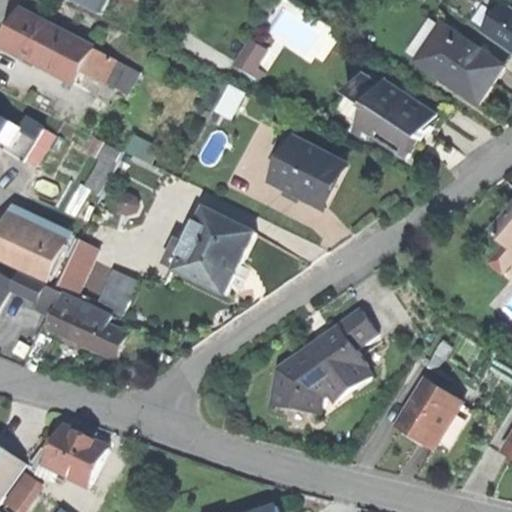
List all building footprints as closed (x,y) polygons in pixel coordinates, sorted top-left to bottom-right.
[(159,0),(177,12),(184,0),(159,0)] [(506,0),(485,27),(511,47),(511,0),(506,0)] [(16,29),(7,45),(40,62),(57,29),(24,12),(16,29)] [(73,37),(57,29),(40,62),(56,70),(63,56),(73,37)] [(361,29),(357,34),(372,43),(375,38),(361,29)] [(418,68),(480,108),(505,72),(443,31),(418,68)] [(353,40),(376,55),(381,49),(372,43),(357,34),(353,40)] [(260,76),(277,48),(255,35),(238,63),(260,76)] [(98,50),(73,37),(63,56),(88,69),(98,50)] [(118,60),(98,50),(88,69),(108,79),(118,60)] [(81,83),(88,69),(63,56),(56,70),(81,83)] [(133,68),(118,60),(108,79),(106,82),(122,90),(133,68)] [(220,64),(215,73),(225,78),(230,69),(220,64)] [(366,76),(352,97),(371,110),(356,132),(366,138),(370,132),(410,159),(422,141),(429,131),(433,134),(443,119),(388,83),(385,88),(366,76)] [(222,108),(236,116),(248,94),(234,86),(222,108)] [(0,144),(3,139),(15,146),(17,147),(27,130),(25,129),(0,113),(0,144)] [(12,150),(30,161),(42,142),(43,139),(45,136),(49,129),(31,119),(25,129),(27,130),(17,147),(15,146),(12,150)] [(132,151),(144,157),(151,143),(138,137),(132,151)] [(91,152),(98,157),(106,143),(99,139),(91,152)] [(277,184),(322,208),(333,187),(345,164),(301,141),(277,184)] [(49,147),(42,142),(30,161),(38,165),(49,147)] [(18,207),(12,218),(71,246),(54,282),(52,287),(58,290),(82,241),(82,240),(77,237),(78,235),(18,207)] [(511,208),(479,244),(489,254),(504,268),(509,263),(505,259),(511,252),(511,208)] [(190,251),(180,272),(222,292),(235,266),(242,269),(248,257),(259,234),(210,210),(190,251)] [(12,218),(0,244),(0,256),(54,282),(71,246),(12,218)] [(100,250),(82,241),(58,290),(66,294),(76,299),(100,250)] [(169,266),(180,272),(190,251),(179,246),(169,266)] [(97,308),(100,305),(117,269),(100,250),(76,299),(97,308)] [(496,276),(504,268),(489,254),(481,262),(496,276)] [(229,296),(242,269),(235,266),(222,292),(229,296)] [(100,305),(120,315),(137,278),(117,269),(100,305)] [(0,311),(15,289),(18,283),(17,282),(0,270),(0,311)] [(15,289),(42,303),(50,286),(23,273),(17,282),(18,283),(15,289)] [(42,303),(39,309),(56,317),(62,303),(66,294),(58,290),(52,287),(50,286),(42,303)] [(76,299),(66,294),(62,303),(69,306),(83,313),(93,317),(97,308),(76,299)] [(51,327),(58,330),(69,306),(62,303),(56,317),(51,327)] [(58,330),(72,337),(83,313),(69,306),(58,330)] [(97,308),(93,317),(111,326),(115,317),(97,308)] [(92,346),(120,360),(132,335),(111,326),(93,317),(83,313),(72,337),(92,346)] [(320,344),(281,372),(276,407),(323,418),(328,402),(336,396),(351,385),(357,394),(377,380),(371,373),(374,371),(362,354),(382,339),(363,313),(328,339),(334,347),(326,353),(320,344)] [(324,342),(320,344),(326,353),(334,347),(328,339),(324,342)] [(19,351),(27,356),(34,346),(25,341),(19,351)] [(342,405),(357,394),(351,385),(336,396),(342,405)] [(416,438),(438,451),(464,407),(428,385),(401,430),(416,438)] [(56,454),(50,467),(69,476),(93,488),(112,449),(92,439),(83,434),(70,428),(56,454)] [(85,429),(83,434),(92,439),(95,434),(89,432),(85,429)] [(511,471),(511,445),(501,464),(511,471)] [(0,511),(2,511),(0,509),(31,466),(19,457),(6,447),(0,455),(0,511)] [(35,470),(45,477),(50,467),(56,454),(49,449),(35,470)] [(64,486),(69,476),(50,467),(45,477),(64,486)] [(10,504),(22,511),(24,511),(45,484),(31,475),(10,504)]
